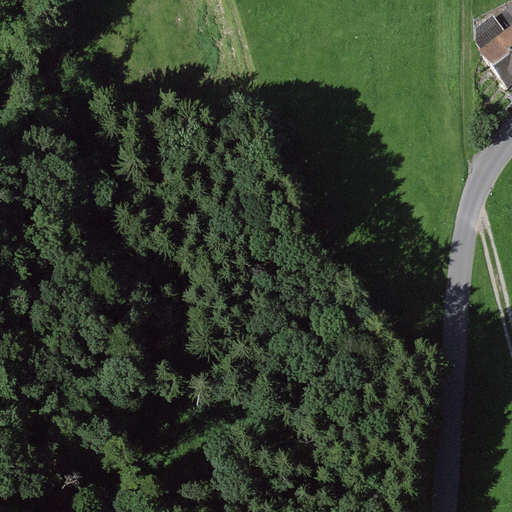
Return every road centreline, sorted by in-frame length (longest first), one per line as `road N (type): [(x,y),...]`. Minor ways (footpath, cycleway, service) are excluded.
road 1 (tertiary): [(442,511),(460,255),(477,182),(511,136)]
road 2 (track): [(477,182),(470,0)]
road 3 (track): [(477,182),(511,336)]
